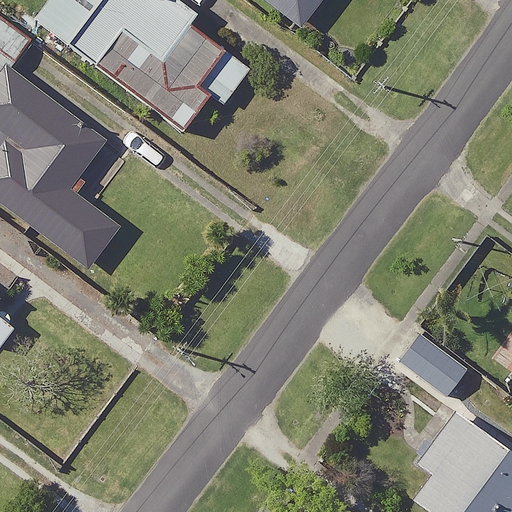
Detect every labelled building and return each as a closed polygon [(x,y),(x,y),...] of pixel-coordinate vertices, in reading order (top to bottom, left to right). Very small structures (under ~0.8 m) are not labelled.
[(201,15),(180,0),(86,0),(56,41),(184,134),(212,97),(219,102),(247,65),(193,25),(201,15)] [(263,0),(295,25),(314,0),(263,0)] [(102,138),(2,64),(0,66),(0,201),(85,265),(116,223),(66,185),(102,138)] [(446,394),(466,366),(418,333),(398,361),(446,394)] [(511,353),(498,372),(511,382),(511,353)] [(511,511),(511,451),(451,408),(414,460),(426,469),(407,495),(430,511),(511,511)]
